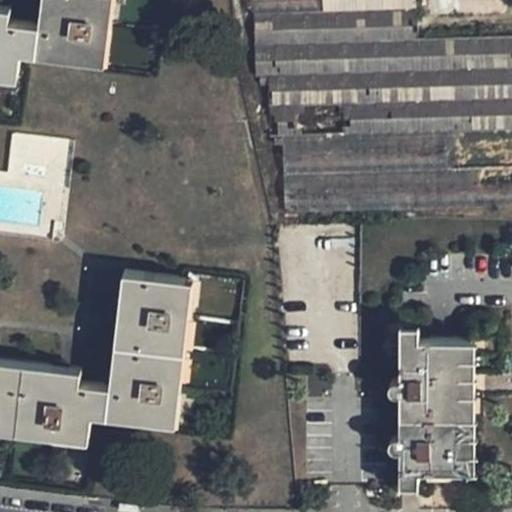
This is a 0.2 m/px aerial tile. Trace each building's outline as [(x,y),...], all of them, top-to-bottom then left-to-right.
[(110,0),(48,0),(46,22),(11,19),(12,9),(0,7),(0,67),(27,71),(30,52),(103,59),(110,0)] [(511,34),(416,36),(415,0),(242,0),(243,20),(254,20),(257,79),(269,79),(272,138),(283,139),(288,211),(511,204),(511,34)] [(437,0),(438,16),(464,14),(505,13),(504,0),(437,0)] [(0,420),(94,431),(97,411),(174,419),(189,274),(130,268),(116,383),(87,379),(87,365),(0,355),(0,420)] [(409,313),(409,329),(408,367),(405,367),(398,370),(397,376),(399,380),(405,383),(408,383),(407,410),(403,410),(397,413),(395,419),(397,424),(403,426),(407,426),(407,464),(406,481),(425,481),(425,464),(468,465),(478,465),(479,331),(470,331),(427,330),(427,313),(409,313)]
